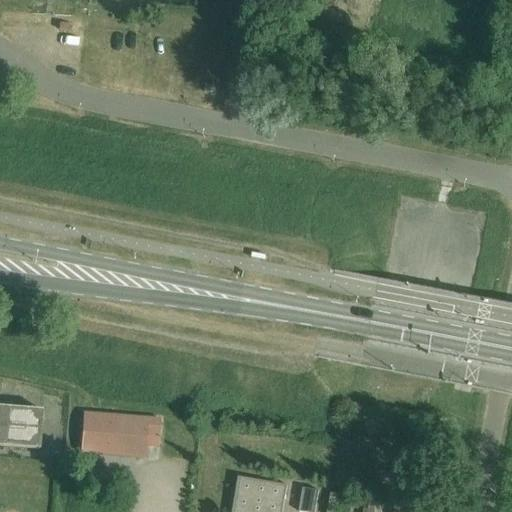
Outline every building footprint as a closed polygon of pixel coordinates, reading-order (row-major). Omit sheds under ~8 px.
[(407,221),(433,218),(432,204),(406,207),(407,221)] [(0,447),(39,451),(42,411),(0,408),(0,447)] [(160,421),(148,420),(84,414),(81,454),(145,460),(147,436),(159,437),(160,421)] [(232,511),(282,511),(287,487),(238,479),(232,511)] [(298,511),(315,511),(318,492),(303,490),(298,511)] [(335,491),(331,511),(343,511),(346,492),(335,491)]
